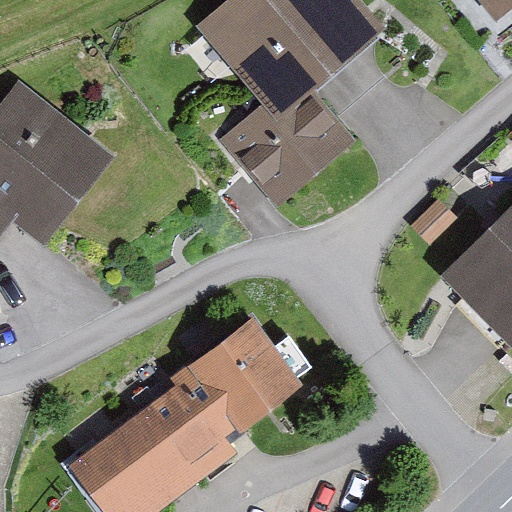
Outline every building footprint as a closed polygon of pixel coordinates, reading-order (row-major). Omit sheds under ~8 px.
[(360,0),(231,0),(200,27),(265,103),(280,121),(310,95),(387,31),(360,0)] [(511,0),(466,0),(484,23),(511,1),(511,0)] [(104,167),(15,94),(0,112),(0,234),(6,226),(35,250),(104,167)] [(265,103),(222,139),(280,208),(353,147),(310,95),(280,121),(265,103)] [(452,220),(440,207),(416,229),(428,242),(452,220)] [(511,210),(497,225),(435,283),(499,351),(511,338),(511,210)] [(67,468),(100,511),(155,511),(231,454),(220,439),(282,392),(239,336),(67,468)]
